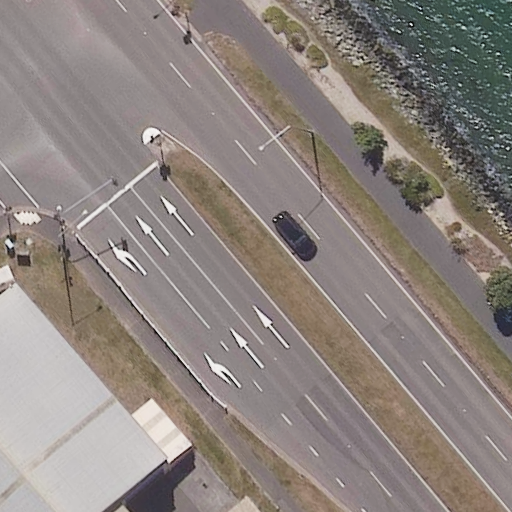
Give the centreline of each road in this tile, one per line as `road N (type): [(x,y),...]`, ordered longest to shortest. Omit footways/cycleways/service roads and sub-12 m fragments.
road 1 (secondary): [(116,0),(511,467)]
road 2 (secondary): [(391,511),(16,65)]
